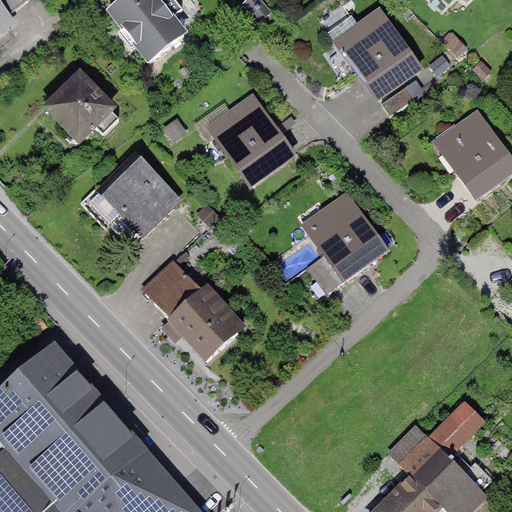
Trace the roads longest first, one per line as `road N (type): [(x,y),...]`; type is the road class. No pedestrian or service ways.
road 1 (residential): [(256,52),(418,218),(432,250),(418,274),(226,454)]
road 2 (primary): [(0,223),(226,454)]
